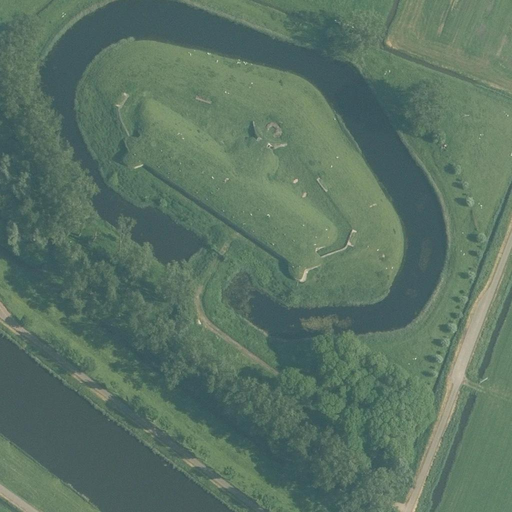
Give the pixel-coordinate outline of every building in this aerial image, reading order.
[(122,90),(113,103),(117,106),(118,107),(120,108),(122,109),(131,96),(129,95),(128,94),(126,93),(122,90)] [(213,95),(198,90),(197,93),(196,96),(195,97),(195,98),(195,99),(194,100),(209,106),(210,104),(210,103),(210,102),(212,99),(213,95)] [(251,139),(257,142),(242,164),(232,178),(224,172),(223,172),(222,172),(221,173),(218,178),(189,158),(188,157),(187,157),(185,158),(185,159),(183,161),(155,142),(156,141),(156,140),(155,139),(154,138),(153,137),(152,137),(151,138),(140,131),(136,127),(135,127),(138,133),(136,136),(128,135),(122,121),(120,118),(119,109),(120,108),(118,107),(118,108),(118,109),(119,118),(120,121),(120,122),(128,136),(132,138),(136,144),(129,147),(123,134),(122,134),(122,138),(122,141),(124,151),(126,155),(123,162),(123,163),(123,164),(125,165),(126,166),(134,168),(135,168),(146,164),(290,261),(288,271),(289,272),(289,273),(294,278),(295,279),(296,279),(300,281),(301,281),(301,280),(302,280),(302,279),(305,269),(309,269),(314,267),(318,267),(325,262),(324,261),(311,264),(309,256),(316,256),(321,257),(322,257),(333,253),(342,250),(344,249),(346,248),(347,246),(348,244),(346,243),(345,246),(345,247),(343,248),(339,250),(321,256),(315,253),(315,250),(323,246),(323,245),(314,245),(306,243),(306,242),(306,241),(305,240),(304,240),(303,239),(302,240),(301,240),(301,241),(275,223),(277,220),(277,219),(277,218),(277,217),(276,217),(276,216),(249,197),(249,196),(250,195),(249,194),(248,193),(238,186),(244,179),(250,170),(265,148),(270,152),(275,159),(276,158),(274,154),(274,152),(272,148),(267,145),(268,142),(274,146),(278,146),(281,145),(284,144),(287,144),(288,143),(287,142),(280,142),(275,142),(270,138),(264,134),(259,131),(258,128),(256,126),(253,116),(252,116),(252,118),(254,129),(256,134),(260,137),(259,140),(255,137),(251,136),(245,136),(244,137),(251,139)] [(276,141),(286,142),(290,137),(293,132),(293,129),(293,126),(292,123),(289,119),(286,115),(283,113),(281,111),(278,110),(275,110),(272,110),(270,111),(267,111),(265,113),(263,115),(260,118),(259,120),(257,123),(256,124),(258,128),(264,132),(265,131),(271,136),(271,137),(276,141)] [(334,185),(324,173),(323,174),(321,175),(318,178),(317,178),(315,180),(325,192),(327,191),(328,190),(330,188),(331,187),(334,185)] [(355,247),(361,232),(357,231),(354,230),(353,229),(351,228),(345,243),(346,243),(348,244),(352,246),(355,247)] [(301,281),(300,281),(301,281),(303,281),(304,281),(305,280),(305,279),(306,278),(309,269),(305,269),(302,279),(302,280),(301,280),(301,281)]
